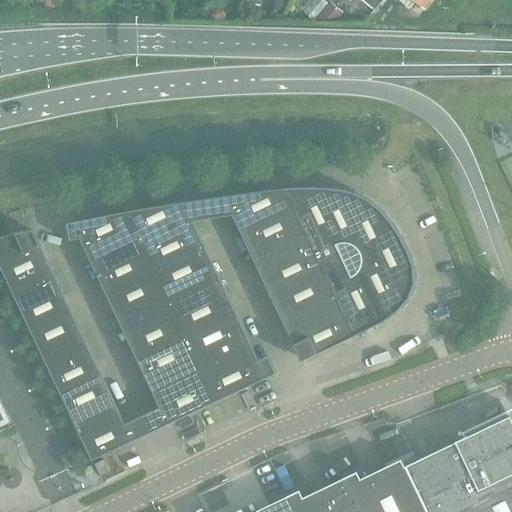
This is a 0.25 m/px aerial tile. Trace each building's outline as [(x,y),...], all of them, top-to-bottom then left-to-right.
[(282,0),(267,0),(268,7),(265,16),(273,20),(277,12),(283,8),(282,0)] [(322,0),(315,0),(304,13),(313,21),(327,4),(322,0)] [(359,0),(375,13),(385,0),(359,0)] [(402,0),(400,3),(396,0),(385,0),(375,13),(366,24),(387,24),(401,7),(409,13),(415,5),(426,14),(437,0),(402,0)] [(331,3),(317,20),(337,20),(343,13),(331,3)] [(202,6),(202,19),(213,19),(214,5),(202,6)] [(33,232),(0,238),(0,262),(94,462),(277,375),(269,357),(258,363),(191,221),(237,216),(305,362),(381,325),(391,318),(396,313),(404,302),(408,290),(409,283),(409,270),(405,251),(399,236),(394,229),(384,217),(373,206),(352,194),(331,190),(309,189),(248,195),(130,213),(69,225),(72,241),(84,239),(163,407),(124,426),(33,232)] [(0,427),(10,423),(0,402),(0,427)] [(511,511),(511,410),(464,434),(466,437),(366,486),(359,471),(345,478),(349,485),(309,505),(302,490),(288,497),(291,504),(275,511),(245,511),(244,509),(238,511),(511,511)] [(104,460),(95,464),(100,476),(110,472),(104,460)] [(91,466),(84,470),(87,477),(95,474),(91,466)]
